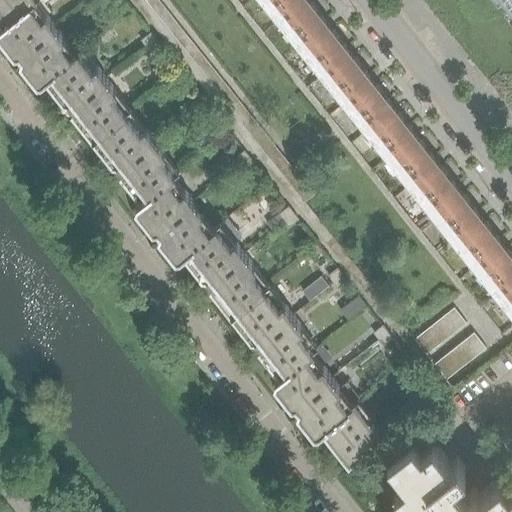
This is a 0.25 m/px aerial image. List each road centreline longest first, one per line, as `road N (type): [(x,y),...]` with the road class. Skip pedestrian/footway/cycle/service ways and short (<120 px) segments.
road 1 (residential): [(337,511),(0,80)]
road 2 (tertiary): [(511,183),(365,0)]
